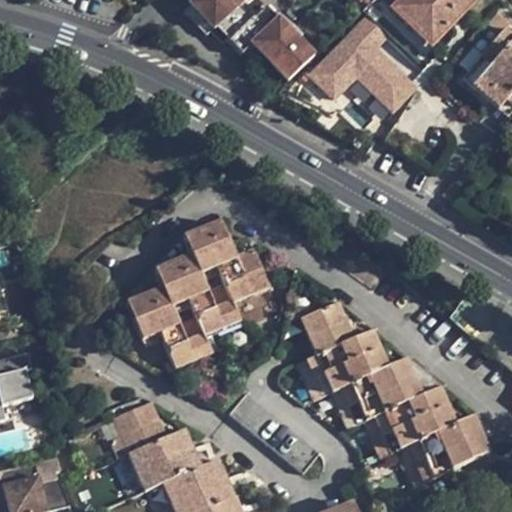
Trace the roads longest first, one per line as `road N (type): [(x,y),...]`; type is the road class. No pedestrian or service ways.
road 1 (residential): [(511,422),(224,202),(182,224),(117,288),(110,347),(306,500)]
road 2 (secondary): [(123,59),(153,67),(511,287)]
road 3 (unknown): [(371,40),(471,144),(418,232)]
road 4 (secondary): [(0,24),(123,59)]
